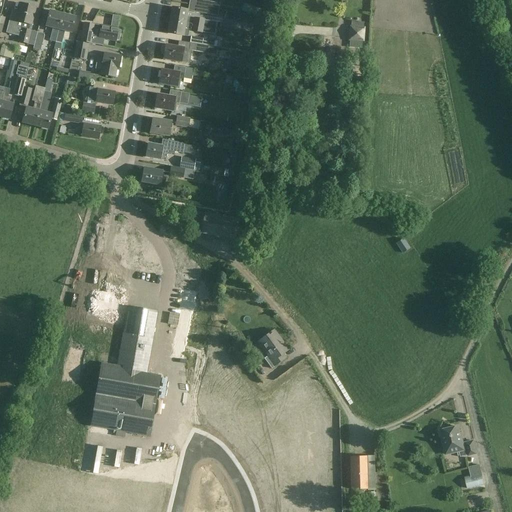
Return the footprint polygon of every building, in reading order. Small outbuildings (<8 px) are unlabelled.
[(203,0),(198,0),(198,6),(219,10),(220,5),(210,3),(210,1),(203,0)] [(31,25),(35,7),(21,3),(18,12),(12,10),(6,33),(20,36),(19,41),(34,45),(37,33),(28,31),(30,24),(31,25)] [(253,7),(245,4),(242,11),(250,14),(253,7)] [(169,21),(203,27),(203,26),(207,26),(208,21),(204,20),(205,19),(194,17),(194,18),(187,16),(188,11),(172,8),(169,21)] [(58,29),(62,14),(49,11),(46,27),(52,28),(50,40),(55,42),(58,29)] [(75,17),(62,14),(58,29),(55,42),(61,43),(64,31),(71,32),(75,17)] [(202,33),(203,27),(169,21),(167,33),(183,36),(184,29),(192,30),(191,31),(202,33)] [(84,23),(81,42),(104,46),(105,40),(116,41),(116,39),(119,40),(119,38),(120,38),(121,32),(120,32),(121,30),(118,30),(118,28),(101,25),(101,27),(95,26),(95,25),(84,23)] [(348,41),(364,42),(365,27),(349,26),(348,41)] [(37,33),(34,45),(33,48),(34,48),(40,50),(44,35),(37,33)] [(189,43),(203,46),(203,45),(213,46),(214,41),(191,37),(189,43)] [(0,49),(9,52),(11,41),(0,39),(0,49)] [(203,46),(189,43),(178,41),(177,47),(166,45),(165,47),(164,47),(163,48),(162,50),(162,51),(162,53),(164,53),(163,59),(181,62),(182,54),(187,55),(188,50),(202,53),(203,46)] [(76,42),(73,58),(86,60),(89,44),(76,42)] [(0,56),(12,59),(13,53),(1,51),(0,56)] [(105,53),(103,59),(97,58),(95,69),(100,70),(99,75),(115,77),(117,69),(119,69),(121,56),(105,53)] [(19,75),(18,78),(17,78),(13,93),(21,95),(24,87),(25,83),(24,83),(28,68),(19,66),(16,75),(19,75)] [(193,70),(185,68),(174,66),(173,72),(161,70),(159,83),(176,87),(178,79),(183,80),(183,78),(191,80),(192,75),(203,77),(204,72),(193,70)] [(360,85),(362,77),(344,74),(342,82),(360,85)] [(35,126),(44,88),(36,86),(32,100),(35,101),(33,108),(26,107),(22,123),(35,126)] [(10,89),(3,87),(0,100),(0,117),(9,119),(13,104),(9,103),(11,96),(8,95),(10,89)] [(24,87),(21,95),(20,102),(28,104),(32,90),(28,89),(24,87)] [(81,106),(80,111),(94,114),(96,103),(113,106),(115,92),(90,87),(87,101),(90,101),(89,104),(83,103),(82,106),(81,106)] [(44,88),(35,126),(47,129),(51,113),(46,112),(51,90),(44,88)] [(178,104),(181,93),(170,91),(168,97),(157,95),(154,108),(172,111),(173,103),(178,104)] [(55,96),(51,110),(59,112),(62,98),(55,96)] [(199,107),(201,98),(188,96),(187,105),(199,107)] [(83,117),(65,114),(64,121),(81,124),(83,117)] [(190,118),(176,116),(175,125),(198,129),(200,121),(190,119),(190,118)] [(168,136),(171,122),(152,119),(150,133),(168,136)] [(98,140),(101,126),(84,123),(81,137),(98,140)] [(185,144),(181,143),(163,140),(161,146),(148,144),(146,157),(160,160),(161,151),(171,153),(171,151),(183,154),(185,144)] [(181,157),(180,160),(179,167),(198,170),(199,164),(194,163),(194,159),(181,157)] [(171,167),(169,176),(193,180),(194,171),(171,167)] [(161,177),(162,172),(144,168),(141,182),(153,184),(153,186),(164,188),(165,178),(161,177)] [(205,214),(202,233),(235,238),(238,220),(205,214)] [(403,239),(396,243),(402,253),(409,248),(403,239)] [(125,315),(118,357),(110,355),(109,364),(100,363),(90,426),(149,436),(160,375),(147,373),(158,311),(127,306),(127,307),(125,315)] [(174,320),(176,308),(166,307),(164,318),(174,320)] [(274,331),(258,342),(268,356),(265,358),(272,368),(286,358),(283,353),(287,349),(274,331)] [(310,349),(299,352),(302,360),(313,357),(310,349)] [(318,374),(255,412),(286,463),(349,425),(318,374)] [(225,386),(196,405),(251,488),(279,470),(225,386)] [(467,455),(468,456),(476,454),(473,441),(465,443),(462,444),(461,436),(460,436),(457,426),(448,428),(448,427),(442,429),(442,430),(441,430),(443,440),(442,440),(444,451),(453,450),(454,452),(458,451),(459,457),(467,455)] [(349,490),(365,490),(365,457),(349,458),(349,490)] [(467,490),(485,485),(480,465),(468,468),(470,476),(465,478),(467,490)]
